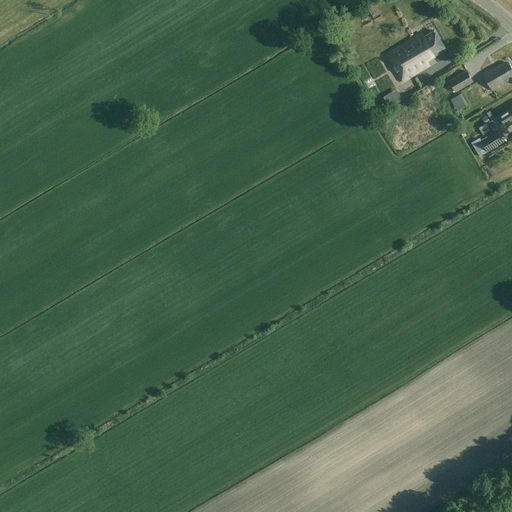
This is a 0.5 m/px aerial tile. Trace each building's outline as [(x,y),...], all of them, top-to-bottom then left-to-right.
[(371,14),(373,18),(379,14),(377,10),(371,14)] [(427,61),(446,49),(434,31),(424,37),(422,34),(386,54),(403,82),(410,77),(429,65),(427,61)] [(504,80),(511,75),(511,68),(508,63),(506,64),(505,62),(493,69),(493,68),(482,74),(492,91),(506,83),(504,80)] [(455,92),(473,82),(467,71),(449,81),(455,92)] [(381,97),(384,103),(389,101),(393,109),(403,104),(398,94),(387,100),(385,95),(381,97)] [(457,110),(466,105),(460,96),(452,100),(457,110)] [(511,106),(507,110),(499,115),(504,123),(511,118),(511,106)] [(486,116),(482,118),(486,124),(490,122),(486,116)] [(506,124),(500,127),(504,134),(510,131),(506,124)] [(488,151),(503,142),(497,132),(481,141),(488,151)]
